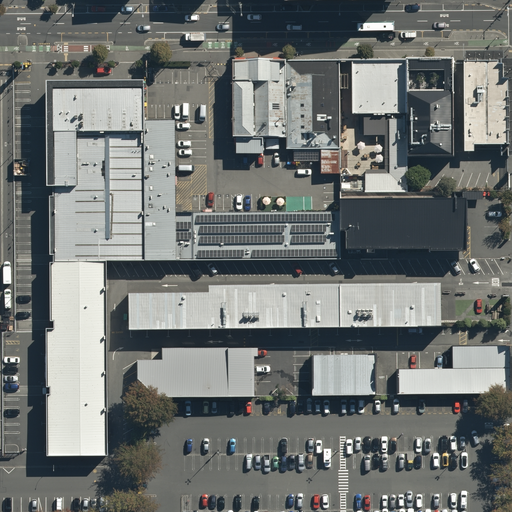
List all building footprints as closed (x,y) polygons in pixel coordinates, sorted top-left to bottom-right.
[(456,58),(411,58),(411,157),(456,157),(456,154),(456,58)] [(349,60),(343,60),(343,88),(348,88),(354,88),(354,114),(365,114),(366,135),(387,135),(387,170),(367,170),(367,176),(367,193),(410,193),(409,59),(349,60)] [(286,61),(234,61),(235,138),(238,138),(239,154),(264,154),(264,150),(264,139),(287,139),(286,61)] [(341,175),(340,61),(287,62),(288,150),(320,150),(321,175),(341,175)] [(504,61),(466,61),(466,153),(476,153),(476,147),(500,146),(500,158),(509,158),(511,157),(511,79),(504,80),(504,61)] [(144,120),(144,82),(46,83),(45,365),(39,365),(39,377),(40,388),(46,388),(47,447),(47,456),(79,455),(108,455),(107,330),(106,262),(343,260),(342,211),(176,213),(175,120),(144,120)] [(365,182),(342,182),(342,192),(365,192),(365,182)] [(344,231),(349,231),(349,249),(469,250),(468,198),(343,199),(344,231)] [(442,284),(208,285),(208,293),(129,293),(129,329),(442,327),(442,284)] [(511,345),(452,345),(452,370),(397,369),(398,394),(511,394),(511,345)] [(255,397),(254,348),(163,349),(163,360),(137,360),(138,378),(160,398),(255,397)] [(377,355),(314,356),(315,396),(377,394),(377,355)]
